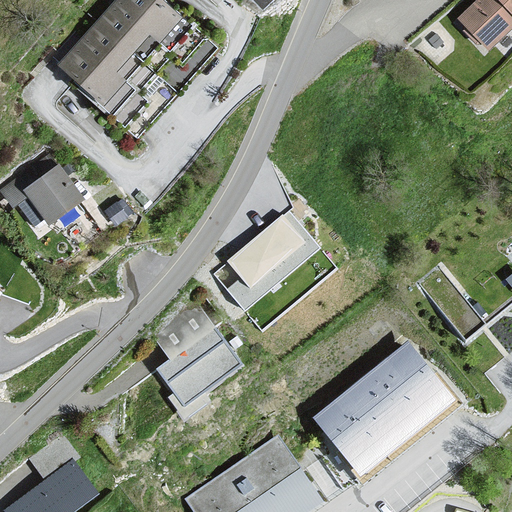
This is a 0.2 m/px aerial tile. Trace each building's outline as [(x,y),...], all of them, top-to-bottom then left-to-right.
[(158,0),(126,0),(61,69),(130,135),(211,50),(158,0)] [(511,0),(471,0),(455,16),(488,49),(511,24),(511,0)] [(23,186),(47,220),(81,196),(57,163),(23,186)] [(287,209),(212,272),(259,327),(334,264),(287,209)] [(440,267),(421,283),(463,334),(482,319),(440,267)] [(169,400),(183,419),(209,400),(204,393),(243,365),(201,307),(154,341),(171,363),(159,371),(176,395),(169,400)] [(406,339),(310,414),(354,470),(450,395),(406,339)] [(276,432),(183,496),(193,511),(303,511),(323,498),(276,432)] [(74,459),(4,508),(6,511),(65,511),(96,490),(74,459)]
